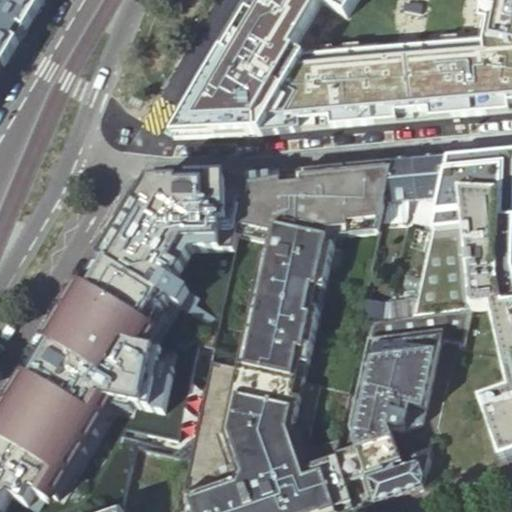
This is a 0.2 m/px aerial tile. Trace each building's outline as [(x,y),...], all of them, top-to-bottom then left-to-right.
[(0,0),(0,78),(20,45),(46,0),(0,0)] [(246,0),(165,144),(262,138),(316,54),(307,48),(327,17),(351,28),(368,0),(246,0)] [(491,23),(486,44),(511,48),(511,0),(480,0),(477,20),(491,23)] [(511,48),(486,44),(316,54),(262,138),(511,111),(511,48)] [(189,464),(178,511),(361,511),(421,491),(431,454),(410,462),(412,467),(396,473),(394,470),(400,467),(393,433),(400,435),(422,427),(441,342),(464,348),(473,314),(458,311),(490,306),(509,393),(479,403),(498,464),(511,458),(511,153),(448,161),(438,200),(411,318),(377,323),(353,429),(358,452),(341,458),(339,453),(368,324),(370,325),(375,306),(363,303),(385,206),(393,166),(250,181),(244,220),(243,224),(240,239),(271,246),(267,260),(265,259),(240,372),(211,365),(191,453),(189,464)] [(438,200),(448,161),(433,162),(415,164),(418,203),(438,200)] [(415,164),(393,166),(385,206),(414,203),(418,203),(415,164)] [(250,181),(152,180),(86,289),(194,323),(227,221),(244,220),(250,181)] [(211,365),(240,239),(243,224),(227,221),(220,244),(194,323),(166,447),(191,453),(211,365)] [(194,323),(86,289),(0,429),(0,511),(126,511),(127,510),(139,452),(161,457),(166,447),(194,323)] [(380,306),(387,308),(389,299),(382,298),(380,306)] [(389,299),(387,308),(395,310),(397,301),(389,299)]
